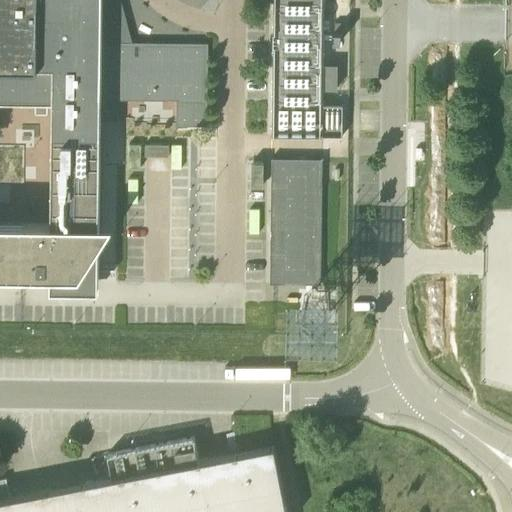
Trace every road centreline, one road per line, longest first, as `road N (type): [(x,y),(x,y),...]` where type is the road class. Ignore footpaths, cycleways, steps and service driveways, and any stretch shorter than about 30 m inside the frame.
road 1 (unclassified): [(401,373),(372,392),(345,397),(0,391)]
road 2 (unclassified): [(394,0),(391,335),(401,373)]
road 3 (unclassified): [(401,373),(432,409),(511,462)]
